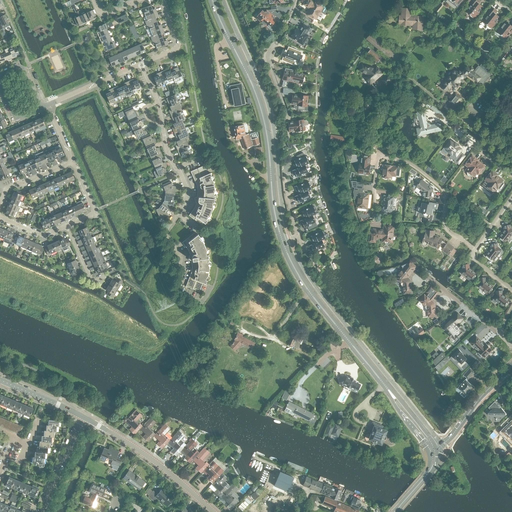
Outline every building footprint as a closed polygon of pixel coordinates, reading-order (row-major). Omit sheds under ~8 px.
[(309,0),(306,0),(304,4),(310,8),(306,13),(314,18),(316,19),(318,16),(318,15),(319,15),(320,13),(320,12),(321,11),(324,14),(328,7),(321,3),(319,6),(318,5),(316,4),(314,2),(313,3),(309,0)] [(475,18),(483,7),(480,5),(477,4),(480,1),(479,0),(472,0),(470,3),(472,4),(466,11),(470,14),(471,15),(470,15),(473,18),(474,17),(475,18)] [(145,16),(157,12),(155,7),(152,8),(151,5),(141,9),(142,13),(144,13),(145,16)] [(490,27),(491,28),(500,17),(497,15),(496,16),(494,14),(497,11),(492,7),(487,13),(488,14),(483,21),(486,24),(486,25),(487,25),(487,26),(489,28),(490,27)] [(258,15),(255,18),(260,22),(262,19),(263,19),(265,17),(268,19),(272,15),(278,20),(282,15),(279,12),(277,14),(275,11),(274,9),(266,10),(265,11),(263,10),(262,11),(262,10),(258,15)] [(423,25),(423,18),(422,18),(422,16),(415,16),(415,17),(410,17),(410,9),(403,9),(402,16),(401,16),(399,18),(399,20),(400,23),(414,24),(414,28),(421,29),(421,25),(423,25)] [(77,11),(83,24),(87,23),(86,21),(88,21),(85,13),(82,15),(80,10),(77,11)] [(85,13),(88,21),(90,20),(90,21),(96,18),(93,10),(85,13)] [(79,26),(83,24),(77,11),(75,12),(77,17),(74,18),(77,26),(79,25),(79,26)] [(147,25),(157,21),(156,18),(158,17),(157,12),(145,16),(147,20),(145,21),(147,25)] [(0,23),(0,29),(3,28),(2,26),(8,23),(5,14),(0,16),(0,21),(0,23)] [(117,18),(119,23),(128,19),(126,14),(117,18)] [(262,19),(260,22),(266,27),(268,24),(274,29),(277,26),(273,23),(274,22),(275,23),(278,20),(272,15),(268,19),(265,17),(263,19),(262,19)] [(108,22),(110,27),(119,23),(117,18),(108,22)] [(150,29),(151,32),(162,28),(161,23),(158,24),(157,21),(147,25),(148,29),(150,29)] [(506,21),(497,32),(506,39),(511,32),(511,31),(511,23),(511,25),(506,21)] [(99,26),(101,31),(107,29),(110,27),(108,22),(99,26)] [(298,42),(302,44),(303,43),(304,42),(305,41),(306,40),(306,39),(307,37),(307,36),(308,36),(305,34),(309,28),(303,24),(299,30),(296,28),(291,37),(294,39),(298,42)] [(152,41),(162,37),(161,34),(164,33),(162,28),(151,32),(152,36),(151,36),(152,41)] [(101,31),(97,32),(99,37),(109,33),(107,29),(101,31)] [(139,37),(135,29),(131,31),(134,39),(139,37)] [(99,37),(101,42),(111,38),(109,33),(99,37)] [(163,40),(162,37),(152,41),(154,45),(155,44),(157,48),(168,44),(166,39),(163,40)] [(103,47),(105,46),(113,42),(111,38),(101,42),(103,47)] [(374,38),(371,42),(380,50),(382,48),(389,53),(392,49),(385,43),(383,46),(374,38)] [(481,48),(486,40),(483,38),(477,45),(481,48)] [(486,40),(481,48),(484,50),(490,43),(486,40)] [(105,46),(107,51),(116,46),(114,41),(113,42),(105,46)] [(12,46),(8,48),(13,58),(17,57),(16,55),(19,54),(17,48),(14,49),(12,46)] [(283,49),(280,55),(283,57),(282,60),(293,65),(295,61),(299,63),(302,56),(301,55),(297,54),(299,51),(290,47),(289,51),(287,50),(283,49)] [(3,54),(6,60),(8,59),(9,60),(13,58),(8,48),(4,50),(6,53),(3,54)] [(115,51),(117,54),(120,62),(124,61),(121,52),(119,49),(115,51)] [(367,54),(378,63),(381,58),(371,50),(367,54)] [(380,77),(379,76),(382,74),(377,68),(375,70),(374,69),(363,65),(361,70),(367,75),(366,77),(365,77),(370,84),(379,76),(380,77)] [(457,69),(442,87),(446,91),(450,86),(455,90),(460,83),(459,83),(461,81),(462,82),(463,80),(462,79),(464,77),(465,78),(468,74),(477,82),(478,80),(482,83),(489,74),(479,66),(475,70),(470,66),(469,68),(467,66),(463,71),(460,69),(459,70),(457,69)] [(173,72),(171,73),(174,80),(175,82),(183,78),(178,67),(174,69),(173,69),(173,70),(173,71),(173,72)] [(304,75),(292,73),(293,70),(285,68),(284,72),(283,79),(292,81),(293,82),(294,82),(295,82),(302,83),(304,75)] [(171,73),(170,70),(167,72),(167,71),(166,70),(165,70),(161,72),(166,83),(174,80),(171,73)] [(158,87),(166,83),(161,72),(157,74),(156,74),(156,75),(156,76),(154,78),(158,87)] [(388,75),(382,80),(386,85),(389,87),(393,84),(391,81),(392,80),(388,75)] [(129,81),(134,92),(142,89),(138,80),(135,81),(135,80),(134,79),(133,79),(129,81)] [(124,86),(122,87),(126,96),(134,92),(129,81),(125,83),(124,83),(124,84),(124,85),(124,86)] [(237,85),(231,86),(233,98),(232,98),(234,106),(244,104),(243,97),(241,84),(241,85),(237,86),(237,85)] [(117,86),(113,88),(118,99),(126,96),(122,87),(119,88),(119,87),(118,86),(117,86)] [(118,100),(118,99),(113,88),(109,90),(108,90),(108,91),(108,92),(108,93),(106,94),(110,103),(113,102),(113,103),(114,104),(115,104),(119,102),(119,101),(118,101),(118,100)] [(179,102),(179,103),(181,102),(177,93),(166,98),(168,103),(169,103),(170,103),(171,103),(172,105),(179,102)] [(449,101),(455,106),(462,98),(455,93),(449,101)] [(306,106),(307,96),(306,96),(305,95),(304,95),(303,95),(298,95),(298,96),(292,95),(291,103),(294,104),(294,108),(303,109),(303,106),(306,106)] [(172,105),(169,106),(171,109),(170,109),(169,110),(169,111),(171,115),(182,110),(179,103),(179,102),(172,105)] [(430,109),(444,119),(446,116),(433,106),(430,109)] [(128,116),(130,119),(130,120),(137,117),(139,116),(139,115),(137,112),(137,111),(136,111),(135,111),(135,112),(132,107),(131,107),(124,110),(122,112),(123,116),(126,115),(127,117),(128,116)] [(175,120),(176,122),(177,122),(182,120),(186,119),(182,110),(171,115),(173,119),(173,120),(174,120),(175,120)] [(417,129),(419,135),(426,133),(426,134),(430,133),(441,130),(440,124),(428,127),(424,111),(417,113),(418,120),(420,120),(421,128),(417,129)] [(42,117),(36,120),(40,128),(45,125),(42,117)] [(130,120),(130,119),(128,120),(131,126),(133,126),(134,129),(141,126),(144,125),(143,125),(142,122),(142,121),(141,121),(140,121),(139,121),(137,117),(130,120)] [(306,120),(303,120),(302,120),(300,119),(299,119),(298,120),(294,121),(294,122),(288,123),(289,131),(292,131),(293,135),(302,134),(302,130),(304,130),(304,126),(307,125),(308,123),(308,121),(306,120)] [(31,122),(35,130),(40,128),(36,120),(31,122)] [(177,122),(176,122),(173,124),(174,126),(173,127),(172,127),(172,128),(172,129),(174,133),(186,128),(182,120),(177,122)] [(26,124),(29,132),(35,130),(31,122),(26,124)] [(21,127),(24,135),(29,132),(26,124),(21,127)] [(239,125),(234,126),(236,136),(245,135),(243,125),(239,125)] [(134,129),(133,130),(130,131),(132,136),(135,134),(137,140),(142,138),(148,135),(147,134),(146,131),(145,131),(145,130),(144,130),(144,131),(143,131),(141,126),(134,129)] [(16,129),(19,137),(24,135),(21,127),(16,129)] [(179,137),(180,140),(185,138),(189,136),(186,128),(174,133),(176,137),(176,138),(177,138),(178,138),(179,137)] [(10,131),(14,139),(19,137),(16,129),(10,131)] [(8,142),(14,139),(10,131),(5,134),(8,142)] [(250,135),(249,136),(253,146),(254,145),(254,146),(260,144),(257,136),(258,136),(257,132),(250,134),(250,135)] [(142,138),(144,144),(146,143),(147,147),(154,144),(157,143),(157,142),(156,142),(155,139),(154,138),(153,138),(152,139),(150,134),(148,135),(142,138)] [(245,135),(236,136),(237,139),(241,139),(245,149),(250,147),(253,146),(249,136),(249,134),(245,135)] [(180,140),(176,141),(177,144),(176,145),(175,145),(175,146),(176,146),(177,151),(189,146),(185,138),(180,140)] [(462,149),(458,147),(459,146),(455,143),(454,144),(451,141),(446,147),(450,150),(449,151),(453,154),(453,153),(457,156),(454,159),(455,159),(455,160),(456,160),(460,163),(465,156),(462,153),(460,152),(462,149)] [(147,147),(146,147),(149,153),(150,153),(152,156),(161,152),(159,149),(159,148),(158,148),(157,148),(156,148),(154,144),(147,147)] [(192,154),(189,146),(177,151),(179,155),(180,155),(180,156),(181,156),(181,155),(182,155),(183,158),(192,154)] [(60,147),(55,149),(58,157),(59,157),(64,155),(60,147)] [(49,149),(44,152),(43,152),(48,162),(49,162),(53,160),(50,152),(49,149)] [(50,152),(53,160),(57,158),(59,160),(61,160),(59,157),(58,157),(55,149),(50,152)] [(43,152),(44,152),(43,151),(38,154),(43,164),(47,162),(48,165),(50,164),(49,162),(48,162),(43,152)] [(155,167),(165,162),(163,163),(161,158),(162,158),(162,157),(163,157),(162,156),(161,153),(161,152),(152,156),(153,160),(152,161),(155,167)] [(294,166),(295,169),(307,163),(309,163),(308,160),(309,160),(307,156),(306,156),(305,156),(303,153),(296,156),(298,159),(294,161),(296,165),(294,166)] [(33,156),(34,159),(38,167),(38,166),(43,164),(38,154),(33,156)] [(357,165),(357,169),(358,171),(359,171),(359,173),(369,174),(370,165),(369,165),(370,156),(362,155),(361,164),(360,164),(358,164),(357,165)] [(482,169),(484,166),(477,161),(477,160),(472,156),(466,164),(469,167),(466,170),(468,172),(467,172),(468,175),(469,176),(472,176),(472,175),(474,176),(477,173),(478,174),(480,173),(482,171),(482,169)] [(0,168),(5,166),(4,163),(8,161),(7,159),(0,162),(0,168)] [(29,161),(32,169),(37,167),(38,170),(40,169),(38,166),(38,167),(34,159),(29,161)] [(27,171),(24,163),(23,161),(17,163),(18,166),(22,174),(26,172),(27,174),(29,173),(28,171),(27,171)] [(27,171),(28,171),(32,169),(29,161),(24,163),(27,171)] [(155,167),(156,170),(155,171),(154,171),(154,172),(154,173),(156,177),(156,178),(159,177),(167,173),(165,168),(166,168),(166,167),(167,167),(167,166),(165,162),(155,167)] [(309,168),(307,163),(295,169),(291,171),(293,173),(295,173),(297,177),(304,174),(303,173),(308,171),(307,169),(309,168)] [(398,167),(384,165),(382,177),(383,177),(384,178),(384,179),(385,179),(386,179),(387,179),(388,178),(391,178),(391,175),(399,176),(400,168),(398,168),(398,167)] [(0,174),(12,169),(11,167),(7,169),(5,166),(0,168),(0,174)] [(215,190),(213,181),(214,181),(215,180),(215,179),(214,178),(214,177),(213,177),(213,176),(212,176),(210,172),(207,174),(204,166),(191,172),(197,186),(197,191),(196,203),(194,208),(189,215),(202,225),(203,222),(205,223),(207,220),(208,220),(209,220),(210,220),(210,219),(211,218),(210,216),(213,207),(214,207),(215,206),(215,205),(215,204),(215,203),(214,202),(215,195),(216,195),(217,194),(217,193),(217,192),(216,191),(216,190),(215,190)] [(13,172),(12,169),(0,174),(0,175),(2,180),(10,177),(9,173),(13,172)] [(486,180),(482,185),(488,190),(489,187),(494,191),(497,188),(497,189),(498,189),(499,188),(500,188),(501,187),(501,186),(500,185),(503,181),(496,176),(497,175),(492,171),(486,180)] [(66,174),(69,182),(75,179),(71,172),(66,174)] [(60,176),(64,184),(69,182),(66,174),(60,176)] [(55,178),(59,186),(64,184),(60,176),(55,178)] [(50,181),(54,189),(59,186),(55,178),(50,181)] [(422,180),(417,187),(424,192),(423,196),(424,196),(424,198),(431,199),(431,197),(432,197),(433,188),(422,180)] [(45,183),(48,191),(54,189),(50,181),(45,183)] [(167,190),(166,194),(174,195),(175,195),(176,188),(176,187),(175,187),(175,186),(174,186),(173,186),(171,181),(163,185),(165,191),(167,190)] [(310,189),(311,188),(310,186),(311,185),(310,181),(308,182),(303,184),(303,183),(296,186),(294,187),(296,190),(298,189),(299,191),(297,192),(298,195),(310,189)] [(357,207),(362,207),(362,208),(363,208),(363,209),(364,209),(364,210),(365,209),(366,209),(366,208),(367,208),(368,203),(369,202),(370,201),(370,200),(369,200),(369,199),(368,199),(369,194),(365,194),(365,193),(364,192),(363,191),(364,183),(357,182),(356,187),(354,187),(353,192),(354,198),(358,199),(357,207)] [(40,185),(43,193),(48,191),(45,183),(40,185)] [(34,188),(38,196),(39,199),(45,197),(43,193),(40,185),(34,188)] [(32,198),(38,196),(34,188),(29,190),(32,198)] [(312,193),(310,189),(298,195),(294,196),(295,199),(297,198),(299,203),(306,200),(306,199),(310,197),(309,195),(312,193)] [(12,197),(20,201),(23,192),(17,190),(16,192),(14,192),(12,197)] [(166,201),(164,203),(164,204),(170,208),(171,209),(171,208),(175,203),(175,202),(175,201),(173,200),(174,195),(166,194),(165,194),(164,200),(166,201)] [(396,211),(396,208),(395,207),(392,206),(394,197),(385,196),(383,211),(394,212),(396,211)] [(10,202),(18,206),(20,201),(12,197),(10,202)] [(76,203),(77,205),(81,213),(86,211),(83,203),(82,201),(76,203)] [(7,208),(18,212),(20,207),(18,206),(10,202),(7,208)] [(423,213),(423,214),(424,215),(424,216),(425,216),(426,216),(427,216),(428,215),(428,214),(432,215),(433,208),(436,209),(437,203),(429,202),(429,204),(423,202),(421,207),(419,206),(417,212),(423,213)] [(167,212),(170,208),(164,204),(164,203),(163,203),(159,208),(160,209),(156,211),(160,219),(160,218),(166,216),(167,215),(168,215),(168,214),(168,213),(167,212)] [(66,207),(70,218),(76,215),(72,207),(71,205),(66,207)] [(72,207),(76,215),(81,213),(77,205),(72,207)] [(302,216),(303,219),(315,214),(316,213),(315,211),(316,210),(314,206),(313,207),(313,206),(308,208),(301,211),(304,216),(302,216)] [(61,210),(65,220),(70,218),(66,207),(61,210)] [(18,212),(7,208),(5,213),(16,218),(18,212)] [(56,214),(60,222),(65,220),(61,210),(55,212),(56,214)] [(51,217),(55,225),(60,222),(56,214),(51,217)] [(314,219),(317,218),(315,214),(303,219),(299,221),(300,224),(302,223),(304,228),(307,226),(308,229),(314,227),(312,223),(315,222),(314,219)] [(44,229),(49,227),(46,219),(45,216),(44,217),(42,217),(42,218),(41,218),(41,219),(41,220),(42,221),(41,221),(40,221),(40,222),(39,222),(39,223),(39,224),(39,225),(40,225),(40,226),(41,226),(42,226),(43,226),(44,229)] [(46,219),(49,227),(55,225),(51,217),(46,219)] [(81,236),(89,232),(87,227),(85,228),(84,225),(80,227),(81,229),(79,230),(81,235),(81,236)] [(511,229),(510,228),(511,228),(510,225),(504,225),(505,229),(499,236),(502,238),(502,239),(503,240),(504,239),(506,242),(510,238),(511,236),(511,235),(511,229)] [(392,242),(393,230),(392,230),(392,227),(385,226),(384,231),(374,230),(374,233),(369,233),(368,242),(376,243),(376,237),(380,237),(381,238),(383,238),(383,241),(384,241),(384,242),(384,243),(385,243),(386,244),(387,244),(388,244),(389,244),(389,243),(390,243),(390,242),(392,242)] [(8,231),(9,231),(10,228),(8,228),(7,231),(2,229),(0,233),(0,237),(4,239),(8,231)] [(423,241),(423,242),(423,243),(423,244),(423,245),(424,245),(425,245),(426,245),(427,245),(428,244),(428,243),(439,247),(439,246),(443,248),(442,249),(449,254),(449,253),(453,256),(457,251),(453,248),(453,247),(447,243),(446,244),(442,240),(442,239),(434,236),(434,231),(426,230),(426,233),(423,241)] [(8,231),(4,239),(10,242),(13,243),(15,236),(13,235),(13,233),(9,231),(8,231)] [(311,241),(312,244),(324,238),(324,239),(326,238),(324,235),(326,235),(324,231),(323,231),(322,231),(318,233),(318,232),(311,236),(313,240),(311,241)] [(82,237),(83,241),(91,238),(89,232),(81,236),(81,235),(78,236),(79,238),(82,237)] [(206,249),(205,245),(203,241),(203,240),(204,239),(203,239),(203,238),(202,237),(201,237),(200,237),(198,234),(197,235),(195,232),(182,242),(188,249),(190,255),(192,266),(191,272),(186,286),(199,291),(203,283),(206,284),(207,280),(208,280),(209,280),(209,279),(210,278),(209,277),(208,275),(209,271),(209,266),(210,266),(211,265),(211,264),(211,262),(210,262),(209,261),(208,254),(209,254),(209,253),(209,251),(209,250),(207,250),(206,249)] [(25,235),(23,238),(24,238),(21,246),(26,249),(30,241),(25,239),(27,236),(25,235)] [(24,238),(23,238),(19,236),(18,238),(15,236),(13,243),(15,244),(21,246),(24,238)] [(94,243),(97,242),(94,236),(92,238),(91,238),(83,241),(85,245),(86,246),(94,243)] [(58,240),(62,249),(67,246),(70,245),(68,239),(65,240),(64,238),(58,240)] [(326,243),(324,239),(324,238),(312,244),(308,246),(310,249),(312,248),(314,252),(321,249),(320,248),(325,246),(324,244),(326,243)] [(35,243),(36,243),(38,240),(36,240),(34,243),(30,241),(26,249),(32,251),(35,243)] [(51,240),(52,243),(53,243),(56,251),(62,249),(58,240),(54,242),(52,240),(51,240)] [(41,245),(36,243),(35,243),(32,251),(38,253),(40,255),(43,248),(40,247),(41,245)] [(51,253),(56,251),(53,243),(52,243),(47,245),(48,247),(45,248),(48,255),(51,253)] [(96,248),(94,243),(86,246),(85,245),(83,246),(84,248),(86,247),(88,251),(96,248)] [(503,253),(503,252),(503,251),(497,247),(498,246),(497,243),(491,244),(492,248),(486,254),(487,255),(486,257),(491,261),(493,259),(493,260),(497,256),(499,253),(500,254),(501,254),(502,254),(503,253)] [(88,251),(90,256),(90,257),(101,252),(99,247),(96,248),(88,251)] [(377,251),(373,261),(379,264),(383,254),(377,251)] [(91,258),(93,262),(103,257),(101,252),(90,257),(90,256),(87,257),(88,259),(91,258)] [(256,267),(265,260),(262,256),(254,263),(256,267)] [(93,262),(95,266),(95,267),(106,262),(103,257),(93,262)] [(66,261),(67,263),(70,269),(78,265),(75,260),(73,261),(72,258),(66,261)] [(108,268),(106,262),(95,267),(95,266),(92,267),(93,269),(94,269),(94,270),(96,269),(97,273),(108,268)] [(400,272),(396,278),(402,282),(401,284),(402,286),(404,286),(405,293),(411,292),(410,281),(409,279),(407,278),(416,266),(411,262),(409,265),(407,262),(400,265),(402,270),(403,271),(401,273),(400,272)] [(474,276),(476,273),(469,268),(469,264),(463,265),(463,268),(464,268),(460,273),(466,277),(470,280),(473,277),(473,278),(474,276)] [(78,272),(80,271),(78,265),(70,269),(72,275),(74,277),(80,275),(78,272)] [(483,290),(487,294),(493,287),(486,281),(486,277),(480,278),(480,281),(480,282),(477,286),(483,291),(483,290)] [(109,284),(118,290),(121,284),(122,282),(117,278),(115,281),(112,279),(109,284)] [(114,295),(118,290),(109,284),(106,290),(108,291),(107,294),(112,297),(114,295)] [(438,292),(433,288),(431,286),(426,292),(428,293),(426,296),(425,295),(420,301),(426,305),(425,307),(426,309),(428,309),(429,316),(436,315),(434,304),(433,302),(430,300),(433,296),(434,297),(438,292)] [(507,302),(509,300),(502,294),(502,290),(496,291),(496,294),(497,295),(492,301),(495,303),(496,301),(499,304),(500,303),(504,307),(506,304),(507,303),(507,302)] [(223,325),(222,324),(224,322),(229,324),(232,326),(234,322),(231,320),(231,321),(229,320),(230,315),(227,314),(226,316),(225,316),(224,318),(222,317),(221,320),(220,321),(215,326),(219,329),(223,325)] [(446,330),(450,333),(449,334),(452,337),(453,336),(456,339),(458,337),(458,338),(459,337),(459,336),(464,331),(461,328),(462,327),(459,324),(458,325),(457,324),(463,318),(458,314),(446,325),(445,327),(445,328),(446,330)] [(418,331),(415,333),(419,337),(428,330),(425,326),(422,328),(420,326),(417,328),(418,331)] [(242,344),(252,349),(255,343),(242,337),(242,335),(238,333),(234,340),(235,340),(230,346),(235,351),(242,344)] [(292,335),(288,344),(298,349),(300,344),(302,339),(292,335)] [(488,354),(492,350),(490,348),(490,347),(488,345),(487,345),(486,346),(476,337),(470,343),(485,357),(486,357),(488,355),(488,354)] [(335,347),(339,343),(335,338),(331,342),(335,347)] [(459,349),(452,355),(456,359),(456,358),(460,361),(457,363),(464,370),(469,365),(464,361),(466,358),(461,353),(462,353),(459,349)] [(436,365),(436,366),(446,356),(443,353),(433,362),(436,365)] [(443,360),(435,367),(438,370),(439,371),(446,364),(443,360)] [(469,379),(475,372),(470,368),(464,375),(467,378),(466,379),(458,387),(462,391),(460,394),(464,397),(466,395),(467,395),(474,387),(467,381),(468,379),(469,379)] [(359,386),(360,384),(357,383),(357,382),(355,381),(355,380),(353,379),(350,378),(350,377),(350,378),(345,376),(338,378),(341,385),(344,384),(346,385),(351,388),(352,387),(354,389),(354,388),(358,390),(358,389),(359,388),(360,386),(359,386)] [(257,383),(249,378),(245,386),(253,391),(257,383)] [(1,404),(7,407),(10,399),(4,396),(1,404)] [(7,407),(12,409),(16,401),(10,399),(7,407)] [(12,409),(18,412),(22,404),(16,401),(12,409)] [(498,421),(506,413),(494,401),(488,407),(491,410),(487,413),(492,419),(496,418),(496,421),(498,421)] [(310,422),(314,414),(289,402),(286,407),(292,411),(292,413),(310,422)] [(18,412),(24,414),(27,406),(22,404),(18,412)] [(33,409),(27,406),(24,414),(30,417),(33,409)] [(126,418),(123,421),(125,423),(127,422),(132,426),(129,429),(135,435),(141,429),(143,426),(138,421),(143,415),(136,409),(129,417),(127,419),(126,418)] [(143,426),(141,429),(146,433),(143,436),(149,442),(154,436),(156,434),(150,429),(156,422),(151,417),(143,426)] [(506,428),(502,432),(507,437),(508,438),(509,437),(511,440),(511,420),(510,419),(504,425),(506,428)] [(385,436),(387,430),(382,428),(383,426),(372,421),(369,430),(371,431),(368,440),(372,441),(372,442),(373,443),(375,444),(376,444),(377,443),(381,445),(384,440),(386,440),(387,437),(386,436),(385,436)] [(156,434),(154,436),(159,441),(157,444),(163,449),(167,444),(168,443),(170,440),(165,435),(171,429),(165,424),(156,434)] [(325,434),(329,436),(330,436),(330,434),(338,437),(342,427),(335,424),(333,427),(329,425),(325,434)] [(168,443),(167,444),(172,449),(170,451),(176,456),(181,451),(182,450),(186,445),(181,440),(184,436),(182,434),(182,433),(179,431),(170,440),(168,443)] [(182,450),(181,451),(186,456),(184,458),(190,463),(193,460),(198,454),(200,453),(194,448),(198,444),(192,439),(186,445),(182,450)] [(121,461),(116,459),(119,452),(109,447),(108,449),(104,448),(99,459),(105,461),(106,458),(112,460),(110,465),(113,466),(111,469),(116,471),(118,468),(119,465),(121,460),(121,461)] [(198,454),(193,460),(198,465),(196,468),(201,473),(203,472),(204,470),(209,464),(204,459),(210,453),(209,452),(211,450),(209,448),(207,450),(204,448),(200,453),(198,454)] [(45,458),(35,457),(33,457),(32,462),(39,463),(38,466),(39,467),(43,467),(44,466),(45,458)] [(204,470),(203,472),(208,476),(207,478),(212,483),(222,473),(224,470),(219,465),(213,460),(209,464),(204,470)] [(303,467),(288,461),(286,465),(302,471),(303,467)] [(139,490),(145,482),(129,470),(123,478),(139,490)] [(280,471),(274,485),(288,491),(294,477),(280,471)] [(212,483),(212,484),(217,489),(214,492),(220,497),(228,489),(230,486),(225,481),(228,478),(222,473),(212,483)] [(11,487),(15,479),(9,477),(5,485),(11,487)] [(305,486),(318,492),(321,483),(307,477),(303,486),(305,486)] [(11,487),(17,490),(20,481),(15,479),(11,487)] [(17,490),(23,492),(26,484),(20,481),(17,490)] [(85,496),(82,502),(88,505),(95,508),(97,501),(96,501),(99,495),(102,497),(105,488),(103,487),(104,484),(101,483),(100,486),(100,487),(95,485),(95,483),(92,482),(92,484),(89,491),(93,493),(92,496),(92,495),(90,499),(85,496)] [(220,497),(218,499),(224,504),(231,510),(239,501),(238,501),(241,498),(234,492),(238,488),(239,487),(237,485),(236,486),(233,483),(230,486),(228,489),(220,497)] [(318,492),(328,496),(337,500),(337,499),(340,500),(341,496),(339,495),(341,491),(335,488),(335,489),(321,483),(318,492)] [(23,492),(28,495),(32,486),(26,484),(23,492)] [(34,497),(38,489),(38,487),(34,486),(34,487),(32,486),(28,495),(34,497)] [(167,506),(174,498),(163,488),(157,494),(153,491),(149,496),(148,497),(152,500),(156,497),(167,506)] [(255,491),(251,495),(254,499),(254,500),(259,496),(255,491)] [(320,500),(317,496),(311,497),(309,502),(312,506),(318,506),(320,500)] [(361,500),(354,497),(352,496),(350,500),(352,500),(350,505),(359,509),(361,504),(359,503),(361,500)] [(334,511),(358,511),(359,511),(325,497),(323,504),(335,509),(334,511)] [(246,498),(238,506),(243,511),(246,507),(251,502),(246,498)]
